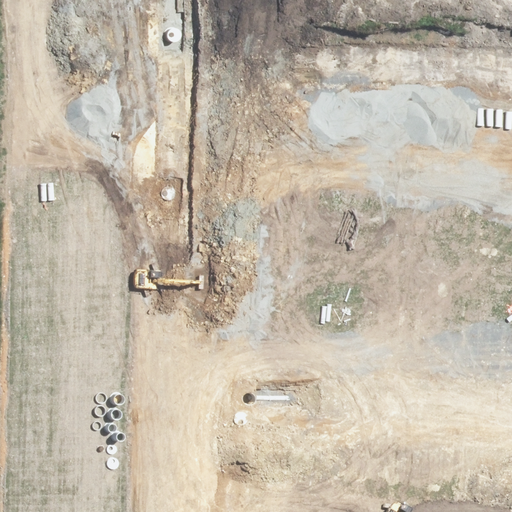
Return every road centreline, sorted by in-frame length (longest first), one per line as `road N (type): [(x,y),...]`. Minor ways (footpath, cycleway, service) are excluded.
road 1 (residential): [(201,400),(511,405)]
road 2 (residential): [(203,125),(511,159)]
road 3 (residential): [(203,125),(201,400)]
road 4 (residential): [(0,120),(203,125)]
road 5 (residential): [(205,0),(203,125)]
